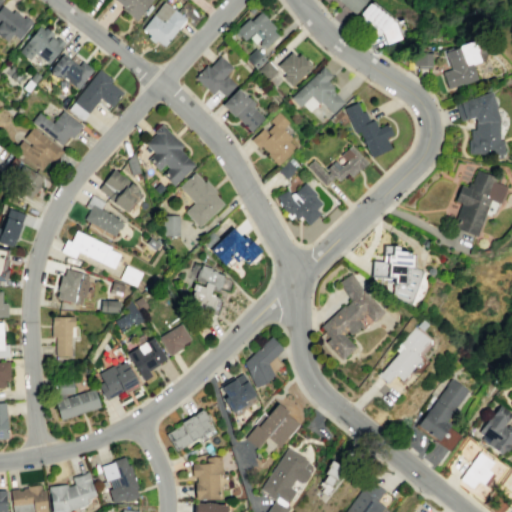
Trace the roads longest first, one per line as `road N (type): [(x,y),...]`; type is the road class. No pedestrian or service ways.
road 1 (tertiary): [(0,461),(141,422),(417,161),(429,124),(419,101),(337,45),(298,0)]
road 2 (residential): [(233,0),(78,173),(55,211),(32,271),(28,309),(38,456)]
road 3 (residential): [(292,282),(281,242),(209,130),(54,0)]
road 4 (tertiary): [(466,511),(319,387),(292,282)]
